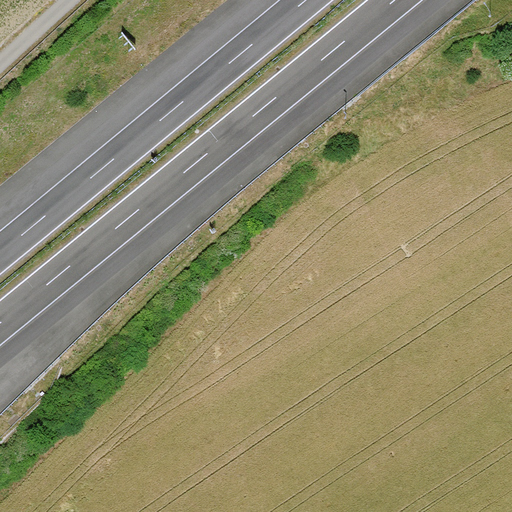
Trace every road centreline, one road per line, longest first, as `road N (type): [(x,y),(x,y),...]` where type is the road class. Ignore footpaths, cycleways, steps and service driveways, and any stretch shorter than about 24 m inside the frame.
road 1 (motorway): [(0,324),(396,0)]
road 2 (motorway): [(303,0),(0,251)]
